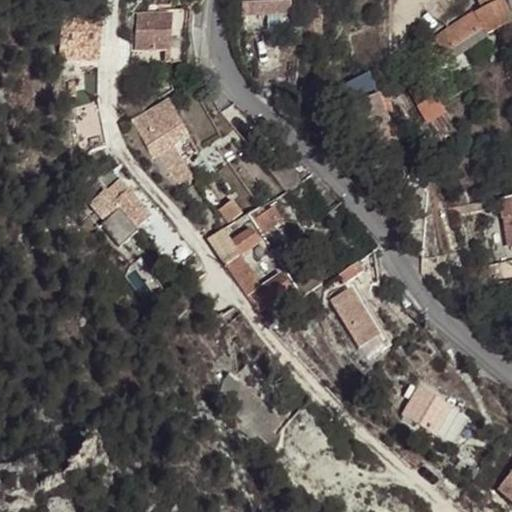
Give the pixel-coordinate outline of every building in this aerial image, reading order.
[(287,14),(290,14),(289,0),(244,0),(244,13),(269,14),(287,14)] [(426,67),(483,27),(487,35),(511,22),(511,18),(502,0),(483,0),(479,2),(482,9),(476,13),(475,11),(416,51),(426,67)] [(137,15),(136,51),(165,52),(173,53),(172,63),(184,63),(187,12),(175,11),(174,16),(137,15)] [(287,14),(269,14),(269,29),(287,29),(287,14)] [(101,46),(103,17),(64,15),(64,17),(55,17),(53,38),(63,39),(61,61),(79,63),(81,45),(101,46)] [(99,64),(101,46),(81,45),(79,63),(99,64)] [(172,65),(172,63),(173,53),(165,52),(164,65),(172,65)] [(430,119),(442,113),(424,80),(412,86),(430,119)] [(382,105),(389,102),(386,93),(383,94),(382,89),(374,91),(377,97),(350,107),(368,156),(397,145),(382,105)] [(154,110),(144,115),(148,123),(139,129),(155,158),(160,156),(166,168),(180,160),(176,152),(174,147),(190,139),(169,101),(153,109),(154,110)] [(99,108),(78,113),(87,154),(107,149),(99,108)] [(139,129),(148,123),(144,115),(134,120),(139,129)] [(193,143),(190,139),(174,147),(176,152),(193,143)] [(370,161),(399,151),(397,145),(368,156),(370,161)] [(274,174),(286,193),(302,184),(290,164),(274,174)] [(151,218),(121,181),(99,199),(113,215),(104,223),(121,244),(151,218)] [(511,196),(500,198),(503,218),(511,216),(511,196)] [(482,202),(451,208),(453,215),(483,209),(482,202)] [(242,215),(233,203),(219,212),(228,224),(242,215)] [(261,209),(250,216),(269,245),(289,232),(285,224),(283,225),(273,210),(265,215),(261,209)] [(165,216),(148,230),(166,252),(183,238),(165,216)] [(508,248),(511,246),(511,216),(503,218),(508,248)] [(207,243),(224,268),(237,259),(258,289),(246,297),(258,317),(294,291),(282,275),(277,279),(256,248),(263,243),(253,228),(231,241),(224,232),(207,243)] [(332,252),(308,263),(318,283),(341,272),(332,252)] [(224,268),(246,297),(258,289),(237,259),(224,268)] [(359,264),(339,277),(345,286),(357,277),(355,273),(362,269),(359,264)] [(500,282),(502,292),(511,290),(511,281),(511,280),(500,282)] [(359,349),(380,336),(354,293),(350,296),(347,292),(331,302),(359,349)] [(278,419),(232,375),(222,385),(223,390),(230,396),(226,400),(263,435),(278,419)] [(436,434),(450,411),(419,391),(404,414),(436,434)] [(450,411),(436,434),(447,441),(461,418),(450,411)] [(303,414),(291,426),(320,455),(332,442),(303,414)] [(367,499),(383,479),(360,460),(349,474),(339,467),(335,471),(367,499)] [(511,475),(498,491),(511,502),(511,475)]
